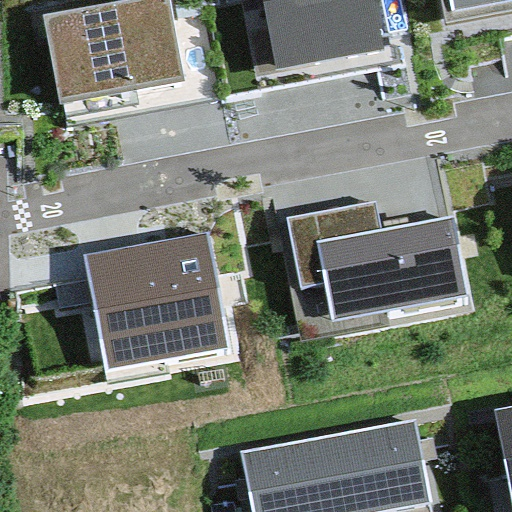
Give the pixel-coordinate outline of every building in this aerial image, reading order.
[(385,58),(374,0),(264,0),(278,76),(385,58)] [(511,12),(511,0),(454,0),(459,24),(511,12)] [(167,2),(42,26),(59,115),(184,92),(167,2)] [(381,203),(381,224),(451,222),(449,172),(391,174),(392,203),(381,203)] [(469,311),(453,226),(383,239),(377,209),(287,225),(301,301),(329,296),(336,335),(469,311)] [(228,256),(85,280),(102,382),(246,358),(228,256)] [(418,416),(257,447),(269,511),(380,511),(434,502),(418,416)]
